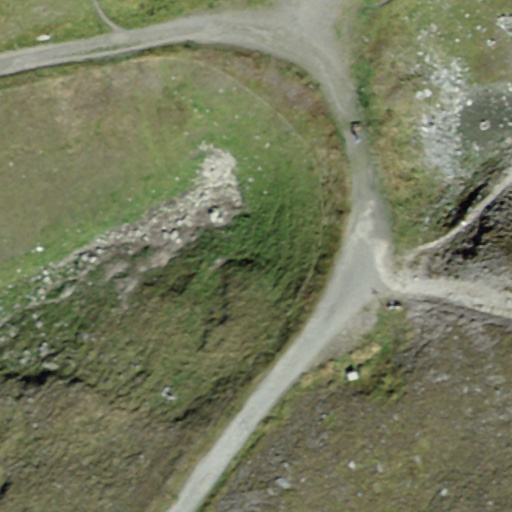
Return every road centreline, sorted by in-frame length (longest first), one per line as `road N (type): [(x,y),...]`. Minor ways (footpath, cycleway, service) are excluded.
road 1 (track): [(356,264),(364,173),(345,106),(295,46),(210,24),(0,63)]
road 2 (track): [(356,264),(177,511)]
